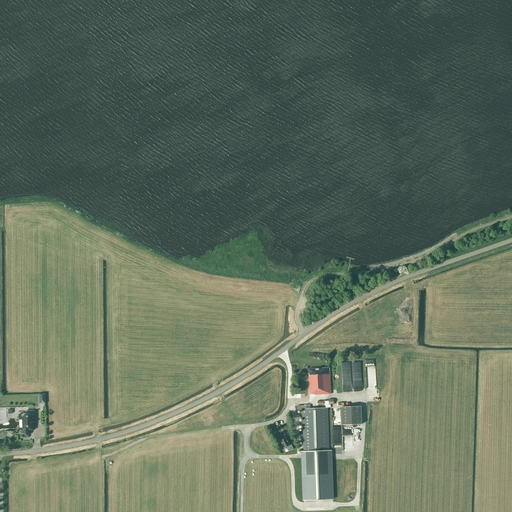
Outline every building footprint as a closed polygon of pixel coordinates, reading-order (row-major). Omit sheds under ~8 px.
[(374,359),(366,359),(367,382),(376,382),(374,359)] [(315,394),(315,395),(331,394),(329,368),(309,369),(310,375),(309,375),(310,394),(315,394)] [(329,450),(327,408),(310,409),(310,405),(294,406),(295,409),(303,409),(304,451),(302,451),(303,500),(332,499),(331,450),(329,450)] [(361,406),(341,407),(342,425),(362,424),(361,406)] [(30,435),(30,429),(34,429),(34,414),(19,414),(19,428),(21,428),(21,435),(30,435)] [(290,451),(293,449),(291,445),(290,445),(286,438),(280,441),(284,448),(287,447),(290,451)] [(346,452),(353,450),(350,439),(343,441),(346,452)]
